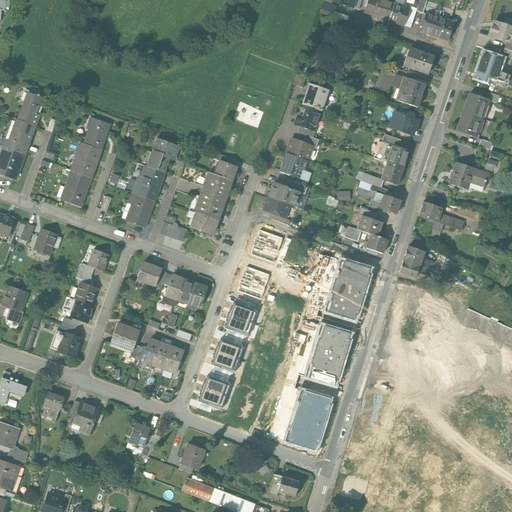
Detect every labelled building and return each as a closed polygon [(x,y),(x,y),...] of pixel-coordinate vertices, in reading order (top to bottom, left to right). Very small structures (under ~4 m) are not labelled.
[(335,0),(334,3),(341,6),(342,5),(352,9),(353,9),(355,0),(335,0)] [(358,11),(362,0),(361,0),(355,0),(353,9),(352,9),(358,11)] [(364,14),(388,22),(394,4),(380,0),(368,0),(368,2),(364,14)] [(388,22),(403,27),(409,9),(394,4),(388,22)] [(442,7),(438,19),(449,22),(453,11),(442,7)] [(419,32),(432,37),(438,19),(425,14),(419,32)] [(438,19),(432,37),(447,41),(453,24),(449,22),(438,19)] [(502,26),(493,23),(488,37),(507,44),(511,45),(511,29),(509,28),(510,26),(503,24),(502,26)] [(409,49),(403,67),(428,75),(434,57),(409,49)] [(511,51),(505,50),(503,56),(511,59),(511,51)] [(503,59),(483,52),(476,74),(495,81),(503,59)] [(417,108),(425,86),(404,78),(404,79),(387,73),(383,84),(390,86),(391,84),(401,87),(396,101),(417,108)] [(305,77),(297,74),(293,86),(301,89),(305,77)] [(326,97),(329,91),(308,84),(301,105),(321,112),(322,112),(324,106),(326,105),(328,100),(326,97)] [(43,109),(46,100),(27,93),(17,121),(35,127),(42,108),(43,109)] [(485,99),(488,100),(488,101),(496,104),(499,97),(487,93),(485,99)] [(463,113),(482,120),(488,101),(488,100),(485,99),(469,94),(463,113)] [(314,131),(321,112),(301,105),(297,119),(299,119),(297,125),(300,126),(314,131)] [(389,129),(413,137),(416,126),(418,126),(419,122),(394,113),(389,129)] [(482,120),(463,113),(456,132),(475,139),(482,120)] [(100,151),(109,126),(90,119),(86,130),(89,131),(84,145),(100,151)] [(24,155),(35,127),(17,121),(9,141),(4,140),(2,147),(3,148),(24,155)] [(314,131),(300,126),(297,134),(305,136),(313,139),(315,131),(314,131)] [(313,139),(305,136),(303,144),(312,148),(315,150),(319,141),(313,139)] [(382,143),(396,148),(398,141),(384,136),(382,143)] [(173,157),(177,147),(157,139),(146,168),(164,174),(171,156),(173,157)] [(286,154),(307,162),(312,148),(303,144),(291,140),(286,154)] [(493,144),(481,140),(479,147),(490,151),(493,144)] [(381,162),(388,164),(403,169),(409,152),(396,148),(382,143),(378,154),(383,156),(381,162)] [(90,179),(100,151),(84,145),(80,144),(70,172),(90,179)] [(0,174),(15,180),(24,155),(3,148),(0,156),(0,174)] [(304,170),(307,162),(286,154),(279,173),(289,176),(300,180),(303,170),(304,170)] [(219,162),(214,176),(231,182),(234,176),(233,176),(236,168),(219,162)] [(457,163),(450,184),(467,190),(470,184),(484,188),(489,174),(457,163)] [(397,187),(403,169),(388,164),(382,182),(397,187)] [(154,202),(164,174),(146,168),(144,167),(140,178),(143,179),(136,196),(154,202)] [(79,208),(90,179),(70,172),(60,201),(79,208)] [(201,194),(224,202),(231,182),(214,176),(209,174),(201,194)] [(285,188),(299,193),(305,195),(307,189),(287,182),(285,188)] [(285,188),(273,184),(268,198),(294,208),(299,193),(285,188)] [(376,194),(386,197),(388,191),(378,188),(376,194)] [(352,200),(352,191),(341,191),(340,200),(352,200)] [(144,229),(154,202),(136,196),(132,194),(129,204),(132,205),(126,222),(144,229)] [(196,214),(217,222),(224,202),(201,194),(194,214),(196,214)] [(396,215),(400,202),(386,197),(376,194),(374,202),(381,204),(379,209),(396,215)] [(106,196),(103,210),(110,211),(113,198),(106,196)] [(268,198),(263,211),(273,215),(284,219),(289,206),(268,198)] [(422,202),(418,217),(435,222),(437,223),(439,216),(441,209),(432,205),(433,203),(429,202),(429,204),(422,202)] [(358,215),(361,217),(361,216),(371,220),(373,214),(360,209),(358,215)] [(15,220),(0,214),(0,234),(9,237),(15,220)] [(190,229),(211,236),(217,222),(196,214),(190,229)] [(289,221),(284,219),(273,215),(271,220),(287,226),(289,221)] [(166,216),(164,223),(169,225),(174,227),(176,219),(166,216)] [(378,238),(383,224),(371,220),(361,216),(361,217),(363,218),(359,230),(357,230),(356,230),(378,238)] [(444,218),(439,216),(437,223),(435,222),(433,229),(441,232),(443,225),(442,225),(444,218)] [(444,218),(442,225),(443,225),(462,231),(464,224),(444,218)] [(480,221),(476,231),(488,235),(492,225),(480,221)] [(165,236),(169,225),(164,223),(160,234),(165,236)] [(34,228),(27,225),(21,239),(29,242),(34,228)] [(174,227),(169,225),(165,236),(171,238),(175,227),(174,227)] [(181,229),(175,227),(171,238),(177,240),(181,229)] [(359,238),(361,232),(356,230),(349,228),(347,233),(352,235),(352,236),(359,238)] [(186,231),(181,229),(177,240),(182,243),(186,231)] [(57,236),(42,231),(38,242),(35,250),(35,249),(35,250),(49,256),(57,236)] [(280,238),(259,231),(257,238),(255,237),(253,243),(276,251),(280,238)] [(364,248),(382,254),(387,241),(378,238),(371,235),(367,244),(365,244),(364,248)] [(276,251),(253,243),(251,249),(253,249),(250,256),(254,257),(268,262),(271,263),(276,251)] [(407,247),(403,262),(426,269),(429,262),(421,260),(424,253),(407,247)] [(103,272),(109,256),(94,250),(88,267),(103,272)] [(268,262),(254,257),(252,263),(266,268),(268,262)] [(368,275),(369,270),(340,261),(337,271),(338,272),(336,280),(334,279),(330,294),(331,294),(329,302),(328,302),(324,313),(353,322),(355,316),(357,316),(362,300),(360,300),(362,291),(364,292),(369,276),(368,275)] [(403,262),(399,273),(415,279),(417,273),(420,274),(420,276),(423,277),(423,275),(424,275),(426,269),(403,262)] [(429,262),(426,269),(432,271),(437,273),(439,265),(429,262)] [(266,268),(252,263),(250,268),(264,273),(266,268)] [(160,272),(161,270),(142,264),(136,280),(155,287),(156,283),(160,272)] [(78,272),(89,276),(92,269),(81,265),(78,272)] [(267,274),(246,267),(243,274),(242,273),(240,279),(262,287),(267,274)] [(432,271),(426,269),(424,275),(428,276),(427,278),(430,279),(432,271)] [(76,278),(84,281),(87,282),(89,276),(78,272),(76,278)] [(166,274),(160,272),(156,283),(162,286),(162,285),(166,274)] [(172,276),(166,274),(162,285),(168,287),(172,276)] [(176,301),(183,281),(172,276),(168,287),(165,297),(176,301)] [(262,287),(240,279),(238,285),(239,286),(237,292),(241,294),(254,299),(257,300),(262,287)] [(90,306),(97,289),(86,285),(87,282),(84,281),(81,289),(79,288),(75,301),(77,301),(90,306)] [(187,305),(195,285),(183,281),(176,301),(187,305)] [(187,305),(199,309),(206,289),(195,285),(187,305)] [(10,309),(19,312),(23,302),(25,302),(27,294),(10,288),(7,296),(6,296),(2,307),(10,310),(10,309)] [(254,299),(240,294),(239,299),(252,304),(254,299)] [(252,304),(239,299),(236,305),(250,310),(252,304)] [(90,306),(77,301),(73,313),(75,314),(72,322),(75,323),(76,320),(87,324),(93,307),(90,306)] [(236,305),(232,303),(230,310),(229,310),(227,316),(251,325),(256,312),(250,310),(236,305)] [(167,326),(173,329),(177,317),(171,315),(167,326)] [(251,325),(227,316),(225,322),(226,322),(223,329),(228,330),(241,335),(247,337),(251,325)] [(73,330),(75,323),(72,322),(64,319),(62,326),(73,330)] [(160,329),(162,324),(151,320),(149,325),(160,329)] [(134,346),(139,333),(117,325),(110,344),(131,352),(132,352),(134,346)] [(66,334),(70,336),(73,330),(62,326),(59,333),(66,335),(66,334)] [(347,341),(349,334),(320,326),(317,337),(319,337),(316,345),(315,344),(310,359),(312,359),(309,367),(308,367),(305,378),(334,386),(335,380),(337,381),(342,365),(340,365),(342,356),(345,357),(349,341),(347,341)] [(241,335),(228,330),(226,336),(239,341),(241,335)] [(180,331),(179,336),(191,340),(193,335),(180,331)] [(74,358),(81,340),(70,336),(66,334),(66,335),(64,342),(62,341),(58,352),(74,358)] [(239,341),(226,336),(224,342),(237,347),(239,341)] [(153,365),(153,364),(160,344),(149,340),(145,350),(141,362),(153,366),(153,365)] [(224,342),(219,340),(217,347),(216,347),(214,352),(238,361),(243,349),(237,347),(224,342)] [(164,368),(171,348),(160,344),(153,364),(153,365),(164,368)] [(134,346),(132,352),(131,352),(129,358),(135,360),(139,348),(134,346)] [(145,350),(139,348),(135,360),(141,362),(145,350)] [(164,368),(163,370),(175,374),(183,352),(171,348),(164,368)] [(238,361),(214,352),(212,358),(213,359),(210,365),(214,367),(228,372),(233,374),(238,361)] [(228,372),(214,367),(212,372),(226,377),(228,372)] [(226,377),(212,372),(210,378),(224,383),(226,377)] [(28,384),(3,375),(0,382),(0,404),(4,406),(9,390),(24,395),(28,384)] [(210,378),(206,377),(204,383),(203,383),(200,389),(225,398),(229,385),(224,383),(210,378)] [(511,511),(511,397),(508,399),(487,383),(469,394),(511,464),(511,478),(456,511),(511,511)] [(225,398),(200,389),(198,395),(199,395),(197,402),(220,410),(225,398)] [(328,406),(330,400),(301,391),(297,401),(299,402),(296,410),(295,409),(290,424),(292,424),(289,432),(288,432),(285,443),(314,452),(315,445),(317,446),(322,430),(320,430),(323,421),(325,422),(329,406),(328,406)] [(59,411),(63,399),(48,394),(44,406),(59,411)] [(74,401),(68,417),(74,419),(80,403),(74,401)] [(79,431),(87,434),(90,427),(92,427),(94,422),(98,410),(99,409),(80,402),(80,403),(74,419),(73,423),(81,426),(79,431)] [(98,410),(94,422),(100,424),(104,412),(98,410)] [(19,430),(0,423),(0,446),(10,450),(15,435),(17,436),(19,430)] [(143,448),(145,444),(150,430),(135,425),(128,442),(143,448)] [(433,436),(463,462),(472,453),(457,440),(455,443),(439,429),(433,436)] [(143,448),(140,455),(148,458),(152,446),(145,444),(143,448)] [(198,470),(204,451),(187,445),(181,464),(198,470)] [(19,467),(0,461),(0,488),(6,490),(8,491),(13,476),(16,477),(19,467)] [(366,501),(373,476),(359,472),(358,476),(351,474),(344,495),(366,501)] [(270,490),(295,497),(299,482),(282,477),(279,487),(272,485),(270,490)] [(233,511),(261,511),(263,509),(187,479),(183,492),(233,511)] [(64,499),(48,494),(42,511),(60,511),(64,499)] [(65,495),(64,499),(60,511),(66,511),(71,497),(65,495)]
